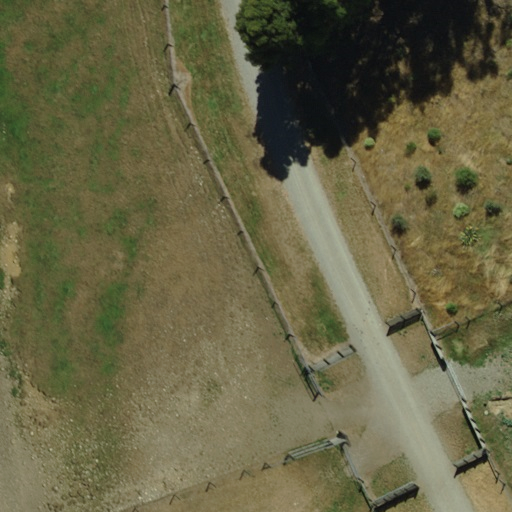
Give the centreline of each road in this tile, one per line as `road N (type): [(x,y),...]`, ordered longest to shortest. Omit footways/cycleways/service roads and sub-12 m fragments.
road 1 (track): [(196,0),(202,55),(416,511)]
road 2 (track): [(511,378),(329,327)]
